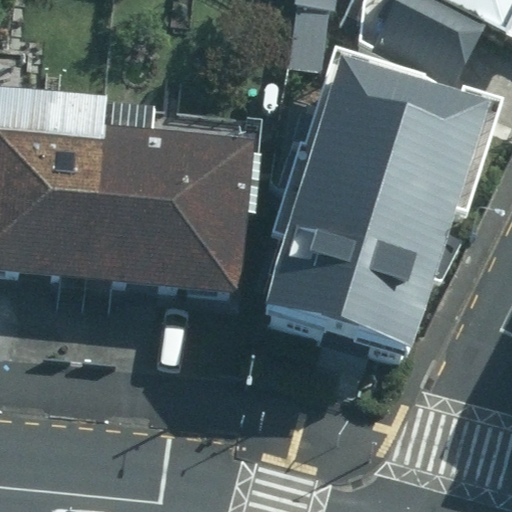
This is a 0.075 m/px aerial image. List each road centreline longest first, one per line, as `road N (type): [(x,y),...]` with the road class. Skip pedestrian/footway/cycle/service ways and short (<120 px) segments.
road 1 (residential): [(0,488),(184,511)]
road 2 (residential): [(424,511),(511,348)]
